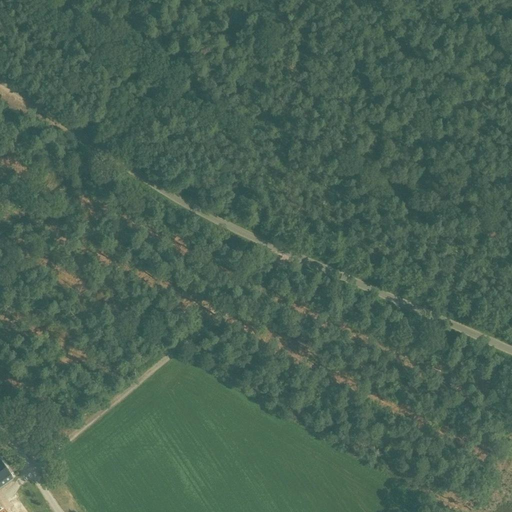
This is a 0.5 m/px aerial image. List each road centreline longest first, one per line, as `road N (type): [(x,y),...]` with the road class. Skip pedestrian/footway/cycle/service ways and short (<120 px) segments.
road 1 (unclassified): [(0,79),(286,255),(511,354)]
road 2 (track): [(31,467),(286,255)]
